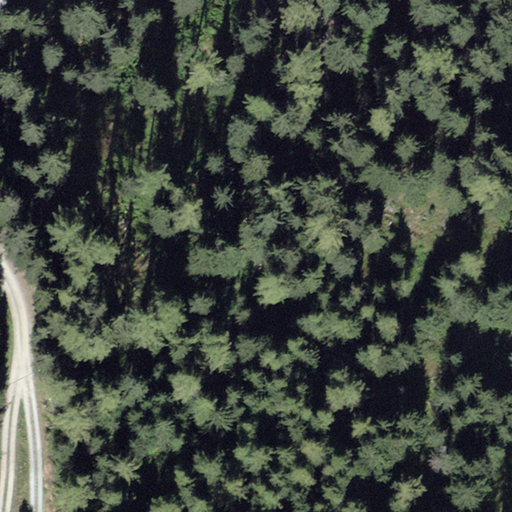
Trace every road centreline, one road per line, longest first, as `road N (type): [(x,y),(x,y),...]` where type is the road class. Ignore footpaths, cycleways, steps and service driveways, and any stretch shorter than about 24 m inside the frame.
road 1 (track): [(38,511),(33,380),(25,367)]
road 2 (track): [(25,367),(4,511)]
